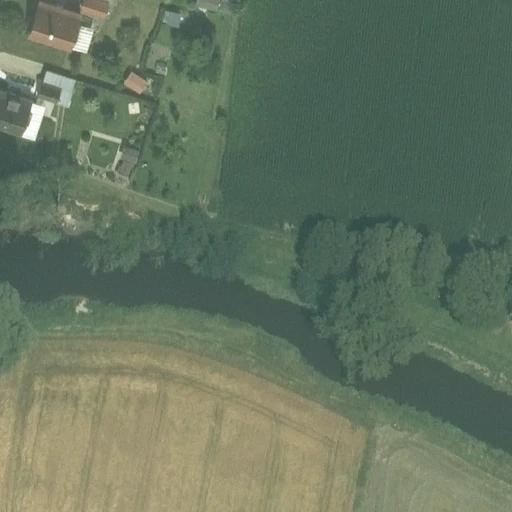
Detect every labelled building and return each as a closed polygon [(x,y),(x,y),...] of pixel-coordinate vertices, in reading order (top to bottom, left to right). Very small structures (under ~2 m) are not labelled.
[(82,7),(59,0),(38,0),(29,29),(71,42),(82,7)] [(109,15),(113,1),(111,0),(84,0),(82,7),(109,15)] [(73,74),(48,65),(39,90),(64,100),(73,74)] [(146,89),(153,75),(135,66),(129,80),(146,89)] [(32,93),(0,82),(0,122),(20,129),(32,93)] [(128,140),(116,174),(134,180),(146,147),(128,140)]
